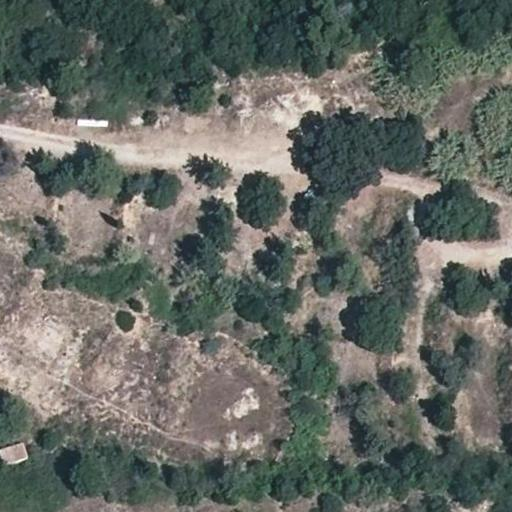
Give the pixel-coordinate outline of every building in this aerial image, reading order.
[(149,130),(149,117),(127,118),(127,131),(149,130)] [(114,131),(114,119),(69,120),(69,132),(114,131)] [(19,145),(18,157),(40,158),(41,146),(19,145)] [(281,174),(280,187),(302,189),(303,176),(281,174)] [(244,211),(240,184),(226,186),(230,213),(244,211)] [(0,452),(4,466),(29,459),(24,443),(0,449),(0,452)]
